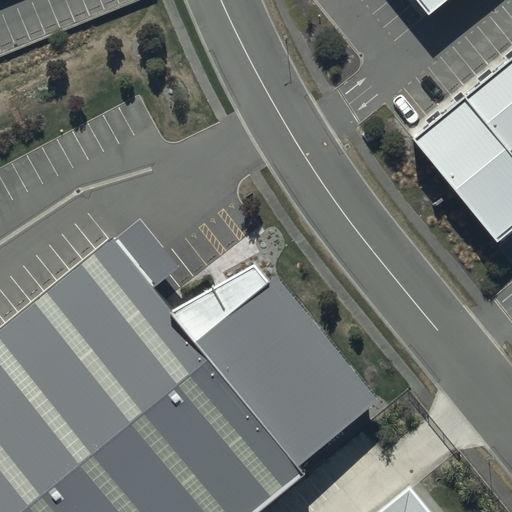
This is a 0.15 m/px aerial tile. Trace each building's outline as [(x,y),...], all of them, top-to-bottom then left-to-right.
[(407,0),(430,29),(466,0),(407,0)] [(57,56),(41,62),(57,99),(73,92),(57,56)] [(37,65),(0,79),(0,125),(53,104),(37,65)] [(511,73),(415,153),(499,256),(511,245),(511,73)] [(0,333),(0,511),(239,511),(377,400),(278,277),(268,285),(255,267),(170,313),(113,241),(0,333)] [(430,511),(410,488),(380,511),(430,511)]
